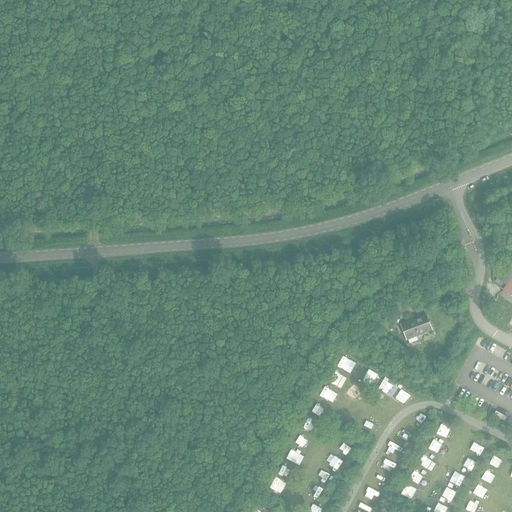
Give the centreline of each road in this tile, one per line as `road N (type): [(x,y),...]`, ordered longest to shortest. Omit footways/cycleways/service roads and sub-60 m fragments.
road 1 (tertiary): [(0,261),(289,234),(371,216),(511,160)]
road 2 (unknown): [(0,98),(81,166),(96,256)]
